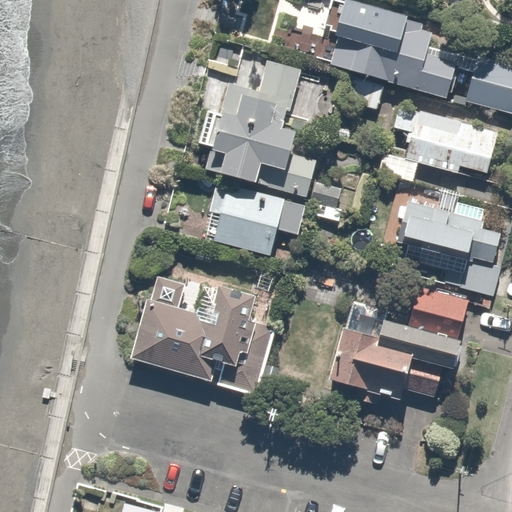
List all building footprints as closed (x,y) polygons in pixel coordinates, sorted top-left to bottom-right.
[(292,21),(286,48),(467,104),(476,57),(430,43),(433,31),(422,27),(422,21),(340,0),(331,0),(325,27),(292,21)] [(213,36),(181,162),(305,198),(319,145),(292,140),(297,118),(325,124),(341,74),(213,36)] [(511,67),(476,57),(467,104),(511,113),(511,67)] [(484,178),(497,133),(401,105),(392,128),(416,134),(408,158),(484,178)] [(405,196),(479,216),(489,180),(401,156),(384,152),(375,188),(405,196)] [(201,239),(271,257),(278,231),(297,236),(305,207),(214,181),(201,239)] [(481,221),(402,203),(392,240),(402,249),(397,271),(503,298),(510,270),(495,265),(503,234),(479,229),(481,221)] [(154,265),(128,358),(253,395),(275,329),(246,321),(253,292),(154,265)] [(417,285),(405,326),(459,339),(468,299),(417,285)] [(340,328),(325,383),(399,402),(403,389),(433,397),(441,367),(452,370),(459,339),(405,326),(381,320),(387,312),(353,301),(345,329),(340,328)]
